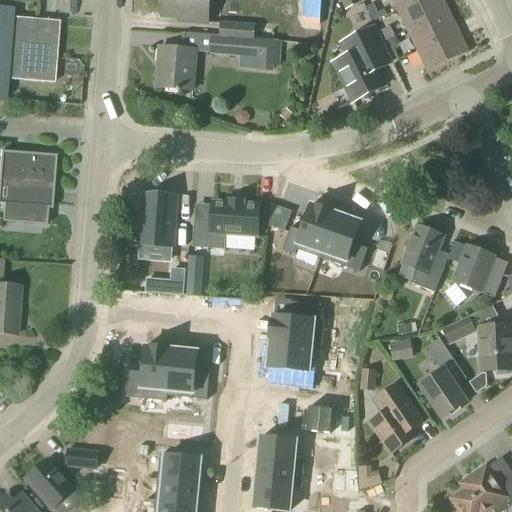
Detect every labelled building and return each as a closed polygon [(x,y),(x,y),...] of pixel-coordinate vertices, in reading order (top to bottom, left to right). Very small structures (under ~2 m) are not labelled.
[(207,24),(209,0),(162,0),(161,17),(179,18),(178,22),(207,24)] [(339,0),(345,12),(362,4),(359,0),(339,0)] [(391,0),(397,11),(420,0),(391,0)] [(407,32),(448,12),(442,0),(420,0),(397,11),(407,32)] [(417,52),(458,32),(448,12),(407,32),(417,52)] [(54,59),(57,22),(11,19),(10,34),(0,33),(0,100),(5,101),(6,81),(52,84),(54,65),(56,65),(56,59),(54,59)] [(272,41),(273,30),(255,28),(255,26),(220,23),(218,37),(272,41)] [(388,41),(395,38),(390,28),(381,32),(386,42),(388,41)] [(352,104),(383,89),(386,87),(378,72),(391,65),(373,29),(340,45),(346,58),(333,65),(352,104)] [(427,73),(468,53),(458,32),(417,52),(427,73)] [(272,41),(218,37),(182,34),(181,51),(159,49),(156,89),(192,92),(195,54),(209,54),(209,56),(241,59),(240,65),(280,68),(281,43),(272,41)] [(392,51),(395,50),(398,42),(396,37),(395,38),(388,41),(392,51)] [(56,157),(1,152),(0,161),(0,182),(5,183),(2,224),(46,227),(48,209),(52,210),(56,157)] [(65,183),(62,207),(82,210),(85,186),(65,183)] [(180,196),(139,196),(139,252),(179,252),(180,196)] [(256,238),(257,239),(259,206),(258,206),(243,205),(243,203),(229,202),(229,204),(214,203),(212,203),(211,224),(195,223),(193,248),(224,250),(225,236),(256,238)] [(321,259),(337,215),(312,206),(303,232),(286,226),(283,233),(276,253),(293,260),(297,250),(321,259)] [(268,228),(283,233),(286,226),(290,214),(271,207),(268,228)] [(337,215),(321,259),(346,267),(362,273),(370,251),(354,245),(361,224),(337,215)] [(449,256),(438,252),(444,238),(417,228),(402,266),(416,271),(410,285),(434,294),(447,261),(449,256)] [(449,256),(447,261),(460,266),(453,284),(455,284),(468,300),(477,293),(480,294),(494,299),(503,277),(489,271),(494,258),(468,247),(467,248),(455,243),(449,256)] [(186,278),(201,279),(202,260),(188,259),(186,278)] [(20,288),(2,287),(4,262),(0,261),(0,334),(16,336),(20,288)] [(183,297),(185,272),(172,271),(171,282),(170,296),(183,297)] [(394,277),(386,279),(389,291),(397,288),(394,277)] [(273,319),(271,343),(316,347),(322,348),(324,324),(319,323),(320,307),(290,305),(289,321),(273,319)] [(469,318),(441,331),(449,347),(477,334),(469,318)] [(411,324),(396,326),(398,337),(412,334),(412,333),(411,325),(411,324)] [(511,328),(511,327),(479,329),(481,373),(493,372),(493,375),(495,377),(509,376),(511,374),(511,371),(511,328)] [(316,347),(271,343),(269,367),(296,370),(295,388),(318,390),(319,372),(314,371),(316,347)] [(440,371),(454,362),(442,343),(428,352),(440,371)] [(166,402),(166,398),(170,350),(147,348),(144,374),(128,373),(126,399),(166,402)] [(170,350),(166,398),(208,402),(210,372),(193,370),(194,352),(170,350)] [(443,420),(466,404),(443,371),(420,387),(443,420)] [(391,455),(415,439),(410,433),(423,424),(397,385),(374,401),(384,414),(369,423),(391,455)] [(259,465),(300,469),(303,444),(261,440),(259,465)] [(97,473),(99,453),(66,451),(65,469),(97,473)] [(157,482),(198,486),(200,461),(159,458),(157,482)] [(53,511),(74,492),(47,461),(26,480),(53,511)] [(256,488),(298,492),(309,493),(311,470),(300,469),(259,465),(256,488)] [(389,477),(378,476),(379,467),(368,466),(367,487),(388,487),(389,477)] [(497,483),(486,468),(471,477),(470,479),(470,482),(473,486),(451,501),(458,511),(489,511),(492,511),(504,511),(511,507),(511,474),(511,473),(497,483)] [(155,505),(196,509),(198,486),(157,482),(155,505)] [(271,511),(295,511),(298,492),(256,488),(254,510),(271,511)] [(31,511),(19,511),(7,497),(0,503),(0,511),(35,511),(34,510),(31,511)]
